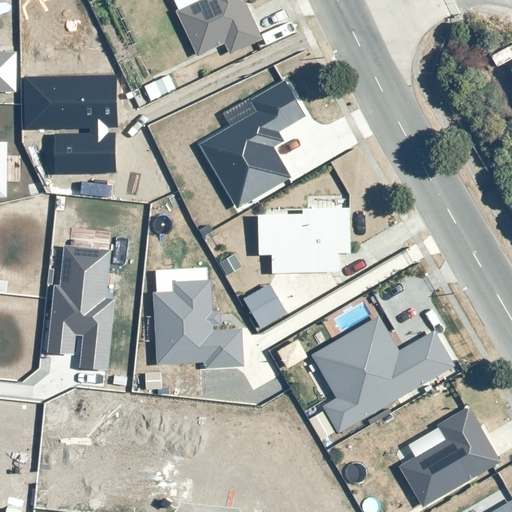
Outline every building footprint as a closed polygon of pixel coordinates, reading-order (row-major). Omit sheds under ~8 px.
[(262,40),(253,18),(246,5),(256,1),(255,0),(172,0),(198,57),(225,45),(229,55),(262,40)] [(350,252),(351,252),(348,207),(257,213),(260,254),(271,254),(272,274),(339,270),(338,266),(338,253),(350,252)] [(204,363),(205,368),(241,368),(240,330),(212,330),(212,322),(217,322),(217,311),(212,311),(211,280),(173,281),(173,291),(152,292),(153,364),(204,363)] [(312,356),(317,365),(337,400),(307,417),(321,442),(455,365),(435,330),(401,350),(381,316),(312,356)] [(511,445),(496,455),(468,407),(439,424),(447,438),(399,466),(424,507),(494,466),(500,475),(511,467),(511,445)] [(511,511),(511,490),(508,484),(462,511),(511,511)]
